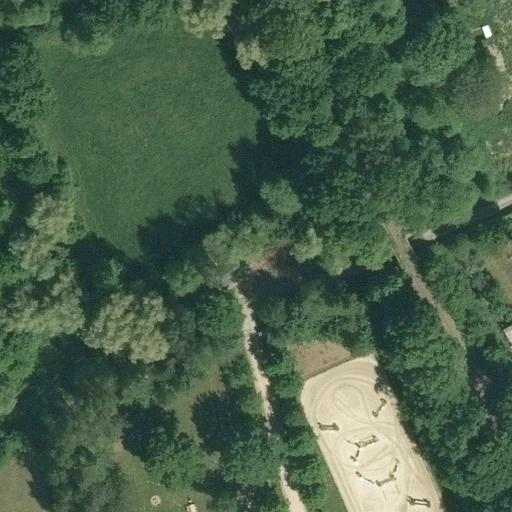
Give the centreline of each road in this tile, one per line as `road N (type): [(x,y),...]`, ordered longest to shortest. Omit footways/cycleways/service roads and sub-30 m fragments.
road 1 (track): [(337,269),(239,0)]
road 2 (residential): [(511,201),(337,269)]
